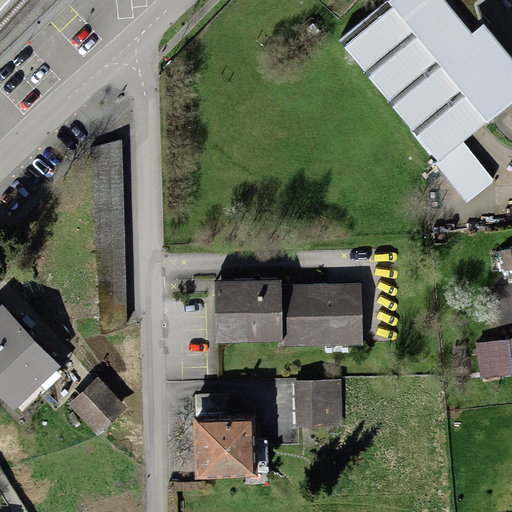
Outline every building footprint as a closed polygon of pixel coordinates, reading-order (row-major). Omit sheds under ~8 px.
[(396,0),(345,45),(374,77),(445,14),(432,0),(396,0)] [(369,82),(394,110),(465,47),(470,42),(445,14),(374,77),(369,82)] [(390,113),(414,141),(489,74),(465,47),(394,110),(390,113)] [(414,141),(410,144),(432,171),(511,105),(489,78),(414,141)] [(120,151),(91,152),(97,322),(126,321),(120,151)] [(276,287),(207,288),(208,349),(277,348),(276,287)] [(354,287),(276,287),(277,348),(355,347),(354,287)] [(0,308),(0,400),(1,402),(47,361),(0,308)] [(511,345),(480,346),(481,379),(511,377),(511,345)] [(94,366),(73,386),(98,413),(119,393),(94,366)] [(339,391),(292,389),(290,430),(337,432),(339,391)] [(194,402),(194,433),(223,433),(223,403),(194,402)] [(194,433),(187,433),(187,486),(245,486),(245,434),(223,433),(194,433)]
